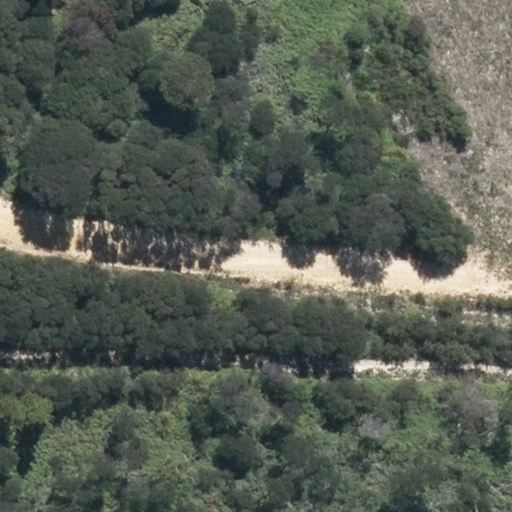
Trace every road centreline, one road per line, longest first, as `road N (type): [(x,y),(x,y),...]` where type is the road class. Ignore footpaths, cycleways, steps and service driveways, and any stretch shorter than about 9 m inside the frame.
road 1 (track): [(511,294),(302,270),(0,219)]
road 2 (track): [(511,370),(0,349)]
road 3 (track): [(62,0),(13,77),(0,139)]
